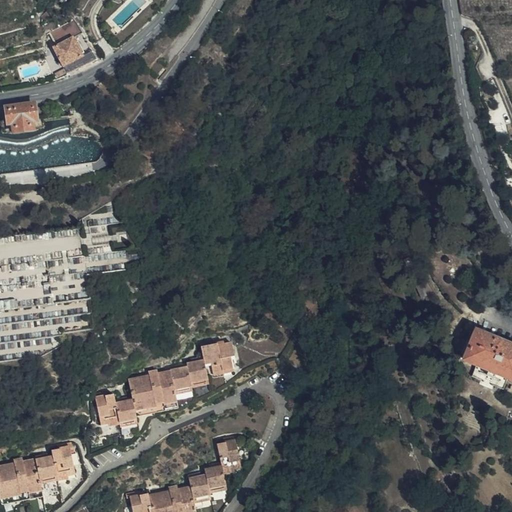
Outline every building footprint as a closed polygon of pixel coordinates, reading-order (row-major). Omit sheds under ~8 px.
[(98,59),(74,20),(50,32),(56,46),(53,48),(67,76),(69,75),(68,74),(98,59)] [(40,118),(39,107),(7,110),(8,121),(8,123),(12,123),(12,125),(12,130),(35,128),(35,122),(34,119),(40,118)] [(114,261),(128,259),(127,250),(113,251),(114,261)] [(511,349),(475,333),(463,361),(511,381),(511,349)] [(196,340),(199,355),(200,363),(206,361),(208,373),(219,371),(218,367),(228,366),(226,356),(230,355),(227,341),(219,343),(218,339),(207,342),(205,338),(196,340)] [(200,363),(199,355),(193,356),(192,356),(193,359),(183,362),(188,385),(198,383),(197,379),(203,377),(200,363)] [(188,385),(183,362),(175,363),(176,366),(167,368),(168,374),(173,392),(183,390),(182,386),(188,385)] [(168,374),(167,368),(166,366),(125,375),(126,380),(146,376),(148,381),(157,380),(157,377),(168,374)] [(174,398),(173,392),(168,374),(157,377),(157,380),(148,381),(146,376),(126,380),(130,398),(132,406),(144,403),(144,406),(162,403),(162,400),(174,398)] [(116,421),(111,399),(110,394),(104,395),(99,396),(99,393),(89,395),(90,400),(93,400),(98,425),(116,421)] [(132,406),(130,398),(120,401),(120,398),(111,399),(116,421),(117,422),(124,421),(125,424),(135,422),(133,415),(132,406)] [(176,407),(174,398),(162,400),(162,403),(144,406),(144,403),(132,406),(133,415),(176,407)] [(236,437),(227,438),(228,442),(223,444),(218,445),(221,463),(222,472),(240,469),(234,442),(237,441),(236,437)] [(73,442),(62,444),(62,448),(58,449),(52,450),(54,457),(57,475),(76,471),(71,447),(74,446),(73,442)] [(58,479),(57,475),(54,457),(44,459),(43,454),(35,456),(37,464),(39,478),(48,476),(49,481),(58,479)] [(37,464),(35,456),(15,460),(16,465),(17,470),(26,469),(25,466),(37,464)] [(0,468),(16,465),(15,460),(0,463),(0,468)] [(225,486),(222,472),(221,463),(213,465),(213,468),(212,469),(205,469),(205,475),(208,494),(218,492),(217,488),(225,486)] [(41,488),(39,478),(37,464),(25,466),(26,469),(17,470),(22,496),(31,494),(31,491),(41,488)] [(22,496),(17,470),(16,465),(0,468),(0,496),(12,494),(13,497),(22,496)] [(208,494),(205,475),(197,476),(197,474),(187,476),(188,484),(189,492),(190,497),(198,496),(199,501),(209,500),(208,494)] [(189,492),(188,484),(145,491),(146,496),(169,492),(170,498),(177,497),(177,494),(189,492)] [(43,496),(41,488),(31,491),(31,494),(22,496),(23,500),(43,496)] [(148,511),(146,496),(145,491),(139,492),(135,492),(135,490),(125,491),(125,496),(128,496),(130,511),(148,511)] [(192,511),(190,497),(189,492),(177,494),(177,497),(170,498),(169,492),(146,496),(148,511),(192,511)] [(23,500),(22,496),(13,497),(12,494),(0,496),(0,497),(2,504),(23,500)]
